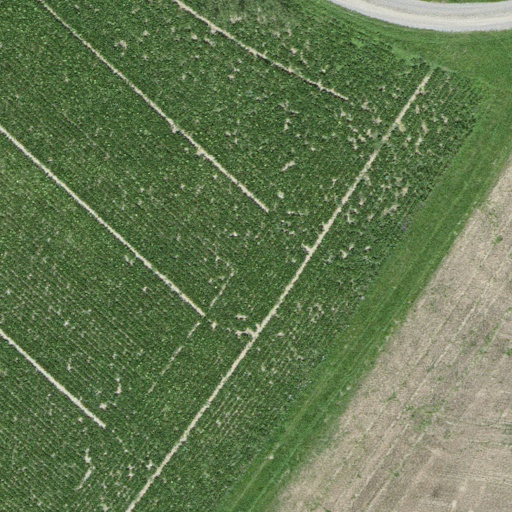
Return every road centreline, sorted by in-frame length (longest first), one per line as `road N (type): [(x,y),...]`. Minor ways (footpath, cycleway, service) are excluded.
road 1 (track): [(511,145),(269,511)]
road 2 (track): [(364,0),(464,23),(511,12)]
